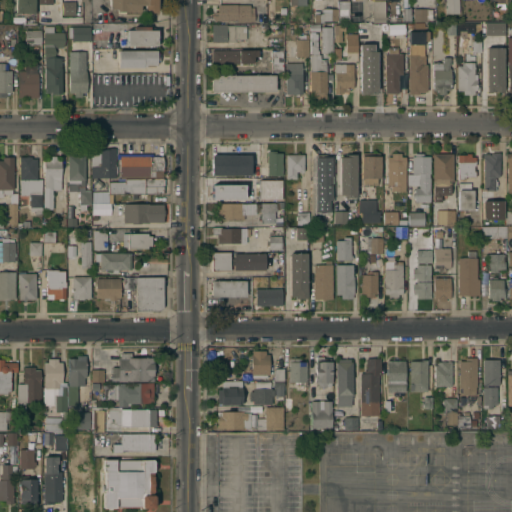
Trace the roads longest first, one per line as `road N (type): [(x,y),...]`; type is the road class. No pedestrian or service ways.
road 1 (residential): [(0,128),(511,125)]
road 2 (residential): [(0,329),(511,327)]
road 3 (secondary): [(184,0),(185,270)]
road 4 (secondary): [(186,391),(187,511)]
